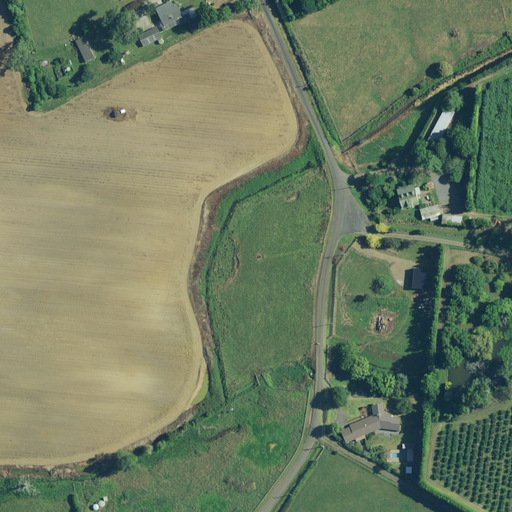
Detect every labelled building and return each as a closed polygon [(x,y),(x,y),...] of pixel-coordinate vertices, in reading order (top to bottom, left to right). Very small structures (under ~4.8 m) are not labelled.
[(178,2),(174,4),(172,1),(156,8),(164,24),(162,25),(165,31),(180,24),(181,25),(193,19),(190,13),(184,16),(178,2)] [(163,37),(158,27),(139,37),(145,47),(163,37)] [(97,58),(87,37),(77,41),(87,62),(97,58)] [(71,72),(74,70),(71,63),(55,71),(60,81),(72,75),(71,72)] [(456,113),(447,108),(425,145),(435,150),(456,113)] [(408,205),(409,208),(417,206),(416,204),(424,202),(423,200),(420,187),(416,188),(415,185),(397,189),(401,207),(408,205)] [(421,209),(423,220),(430,218),(431,221),(438,219),(437,216),(442,215),(439,205),(421,209)] [(473,226),(474,217),(443,214),(442,224),(466,226),(473,226)] [(357,442),(367,438),(366,435),(381,429),(401,430),(402,418),(393,417),(393,414),(386,414),(385,405),(374,406),(374,415),(350,425),(351,427),(342,431),(347,444),(356,440),(357,442)]
